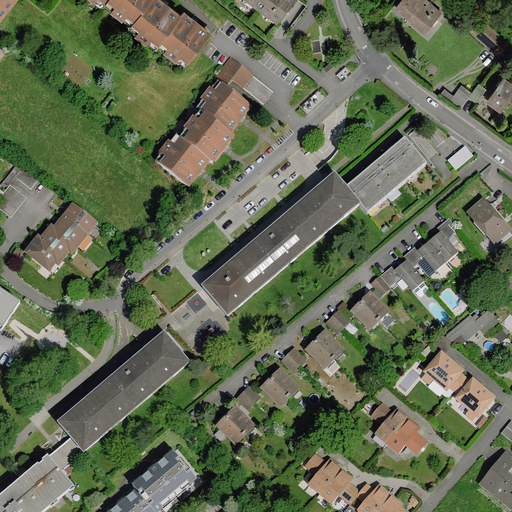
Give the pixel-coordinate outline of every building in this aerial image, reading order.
[(0,0),(0,24),(18,0),(0,0)] [(96,0),(102,5),(104,3),(129,23),(128,25),(156,47),(158,45),(184,65),(211,31),(183,9),(182,11),(168,0),(96,0)] [(254,0),(281,20),(296,0),(254,0)] [(446,11),(432,0),(402,0),(395,9),(427,34),(446,11)] [(481,17),(470,30),(499,56),(510,44),(481,17)] [(233,56),(218,76),(243,94),(258,75),(233,56)] [(253,108),(217,79),(195,106),(199,109),(178,136),(174,133),(153,158),(189,187),(210,161),(212,164),(234,137),(232,134),(253,108)] [(511,105),(511,82),(505,79),(489,107),(505,116),(511,105)] [(454,96),(463,104),(474,91),(464,84),(454,96)] [(429,159),(438,151),(418,129),(409,136),(429,159)] [(408,139),(350,188),(364,204),(372,213),(430,164),(408,139)] [(459,169),(476,155),(468,145),(450,160),(459,169)] [(16,165),(8,181),(34,194),(42,177),(16,165)] [(338,174),(204,287),(230,317),(364,204),(350,188),(338,174)] [(10,185),(0,197),(0,210),(10,219),(27,199),(10,185)] [(511,227),(487,198),(470,213),(498,247),(511,235),(511,227)] [(47,235),(28,258),(53,279),(70,258),(76,263),(103,230),(76,209),(51,239),(47,235)] [(394,268),(374,285),(384,296),(405,278),(416,292),(427,282),(416,269),(421,264),(433,278),(462,254),(449,239),(460,230),(451,219),(441,227),(445,231),(421,252),(418,248),(406,258),(409,261),(397,272),(394,268)] [(20,302),(0,288),(0,329),(1,330),(20,302)] [(373,293),(353,312),(373,333),(393,314),(373,293)] [(339,311),(325,324),(337,336),(351,322),(339,311)] [(473,317),(449,336),(462,348),(498,318),(492,311),(478,322),(473,317)] [(511,314),(502,326),(511,334),(511,314)] [(328,331),(308,351),(328,371),(348,351),(328,331)] [(167,334),(59,425),(85,455),(192,364),(167,334)] [(295,348),(281,362),(293,373),(306,360),(295,348)] [(499,399),(444,352),(426,374),(481,420),(499,399)] [(302,390),(283,370),(264,389),(282,409),(302,390)] [(250,386),(237,399),(249,411),(262,399),(250,386)] [(396,413),(385,404),(374,418),(385,428),(378,436),(402,456),(409,447),(420,456),(431,442),(420,434),(424,429),(400,409),(396,413)] [(260,429),(238,407),(218,426),(240,448),(260,429)] [(511,421),(501,434),(511,443),(511,421)] [(72,441),(0,500),(0,511),(47,511),(77,487),(64,472),(84,455),(72,441)] [(318,452),(307,466),(318,475),(330,461),(318,452)] [(164,511),(200,479),(176,453),(112,511),(164,511)] [(511,457),(508,455),(482,485),(511,510),(511,457)] [(413,511),(382,485),(373,495),(333,461),(311,487),(335,507),(342,499),(357,511),(413,511)]
